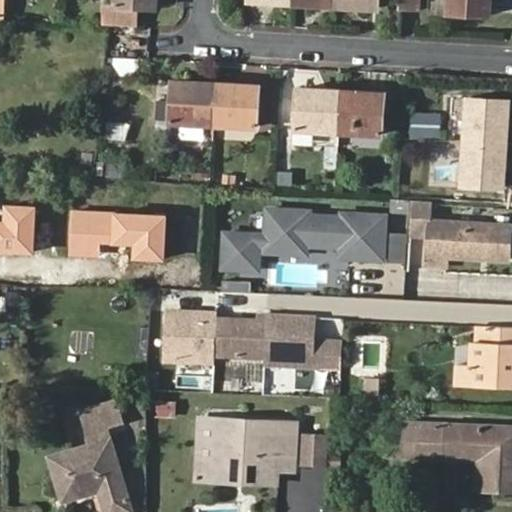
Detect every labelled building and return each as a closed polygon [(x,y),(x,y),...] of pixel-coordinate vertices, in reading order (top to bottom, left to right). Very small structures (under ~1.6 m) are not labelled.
[(158,7),(158,0),(117,0),(117,4),(108,4),(107,24),(112,25),(137,26),(138,6),(158,7)] [(418,0),(399,0),(399,10),(417,10),(418,0)] [(491,14),(492,0),(451,0),(451,11),(491,14)] [(215,123),(218,83),(175,81),(173,121),(215,123)] [(260,86),(218,83),(215,123),(258,126),(260,86)] [(341,131),(344,90),(300,87),(298,129),(341,131)] [(385,93),(344,90),(341,131),(383,133),(385,93)] [(468,142),(508,144),(510,101),(471,98),(468,142)] [(441,135),(441,114),(422,114),(421,136),(441,135)] [(505,187),(508,144),(468,142),(465,184),(505,187)] [(125,177),(125,162),(109,162),(108,177),(125,177)] [(243,185),(243,171),(218,169),(217,183),(243,185)] [(38,204),(6,202),(5,219),(0,219),(0,254),(35,256),(38,204)] [(167,261),(170,214),(72,209),(70,254),(100,256),(101,244),(135,246),(135,259),(167,261)] [(385,257),(387,219),(344,216),(344,222),(310,219),(311,214),(269,211),(267,237),(246,236),(245,271),(259,272),(260,249),(309,252),(309,247),(341,249),(341,254),(385,257)] [(447,265),(448,256),(509,260),(511,227),(432,222),(429,264),(447,265)] [(245,271),(246,236),(226,234),(224,269),(245,271)] [(236,338),(218,337),(219,322),(173,319),(171,356),(264,361),(265,350),(313,353),(312,367),(342,369),(343,347),(313,345),(315,320),(267,317),(266,330),(258,329),(257,323),(237,322),(236,338)] [(0,343),(8,345),(11,330),(0,327),(0,343)] [(511,329),(481,328),(479,343),(473,344),(472,367),(459,367),(458,386),(511,388),(511,329)] [(312,367),(313,353),(265,350),(264,361),(264,368),(312,370),(312,367)] [(342,375),(326,374),(325,400),(332,400),(340,400),(342,375)] [(32,400),(33,385),(11,384),(4,384),(3,398),(32,400)] [(156,411),(166,411),(166,401),(156,401),(156,411)] [(53,455),(66,498),(100,489),(107,511),(124,511),(131,510),(101,415),(83,421),(90,444),(53,455)] [(278,481),(279,466),(214,463),(216,420),(201,419),(198,478),(278,481)] [(216,420),(214,463),(279,466),(293,467),(296,424),(216,420)] [(168,424),(158,424),(158,444),(168,444),(168,424)] [(443,452),(443,457),(480,458),(480,486),(511,487),(511,428),(406,424),(406,450),(443,452)] [(325,466),(327,438),(309,437),(307,465),(325,466)]
